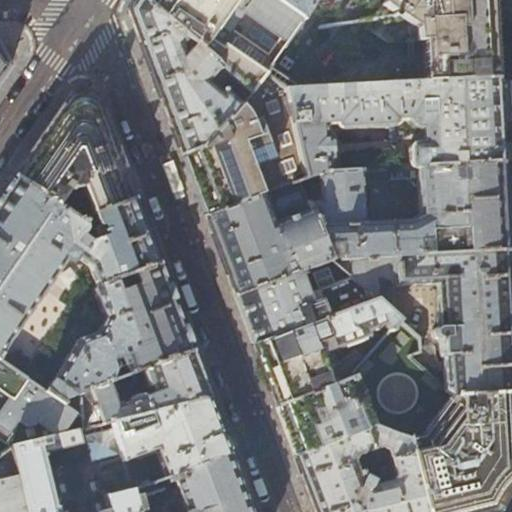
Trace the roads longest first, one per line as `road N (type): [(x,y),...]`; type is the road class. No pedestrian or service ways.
road 1 (residential): [(86,5),(282,511)]
road 2 (residential): [(86,5),(0,131)]
